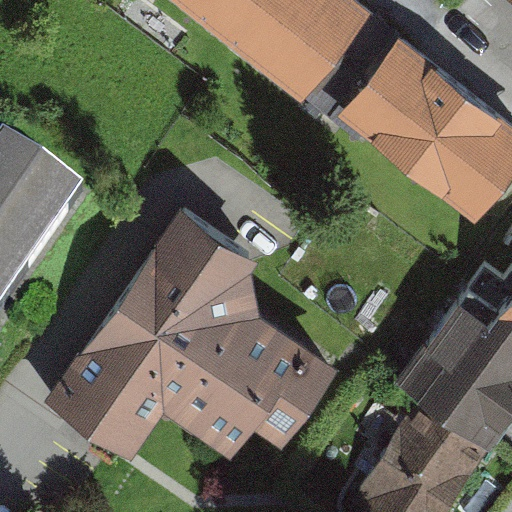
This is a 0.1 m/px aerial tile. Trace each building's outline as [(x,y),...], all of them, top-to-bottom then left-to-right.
[(371,19),(347,0),(174,0),(304,103),(371,19)] [(340,120),(401,44),(371,19),(304,103),(335,126),(340,120)] [(511,131),(401,44),(340,120),(475,227),(511,180),(511,131)] [(0,301),(83,178),(3,125),(0,130),(0,301)] [(252,265),(182,216),(52,399),(133,456),(162,415),(231,463),(252,433),(281,453),(338,374),(259,318),(252,265)] [(485,270),(399,387),(419,402),(494,456),(511,430),(511,270),(503,283),(485,270)] [(455,511),(494,456),(419,402),(347,507),(355,511),(455,511)]
